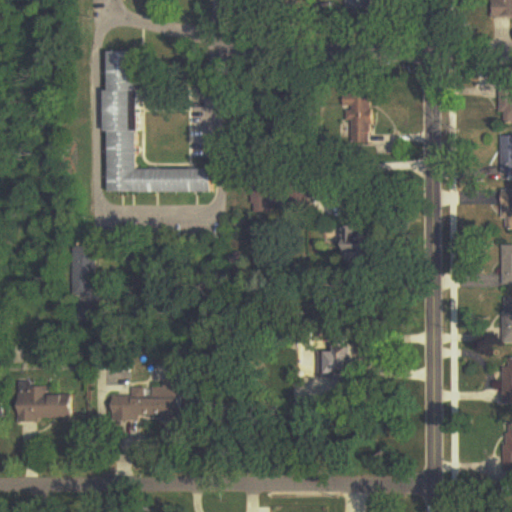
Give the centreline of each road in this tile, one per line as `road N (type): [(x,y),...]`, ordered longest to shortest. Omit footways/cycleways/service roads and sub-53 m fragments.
road 1 (residential): [(432,0),(433,511)]
road 2 (residential): [(433,489),(0,489)]
road 3 (residential): [(88,0),(104,207),(197,209),(212,196),(212,159)]
road 4 (residential): [(511,47),(212,48)]
road 5 (residential): [(212,159),(212,0)]
